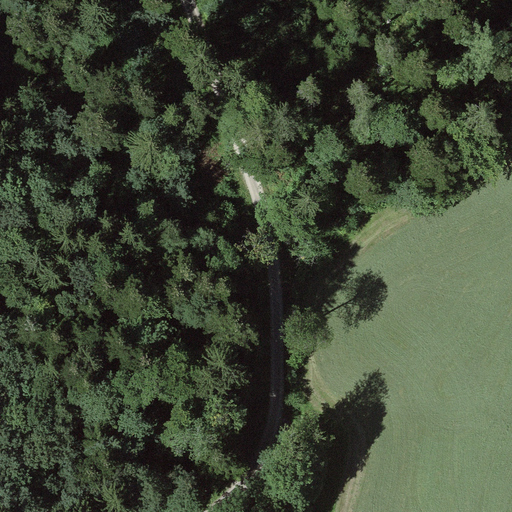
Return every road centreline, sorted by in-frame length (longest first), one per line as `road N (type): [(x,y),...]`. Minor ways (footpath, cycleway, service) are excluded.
road 1 (track): [(198,0),(268,232),(277,337),(276,441),(216,511)]
road 2 (track): [(432,0),(268,232)]
